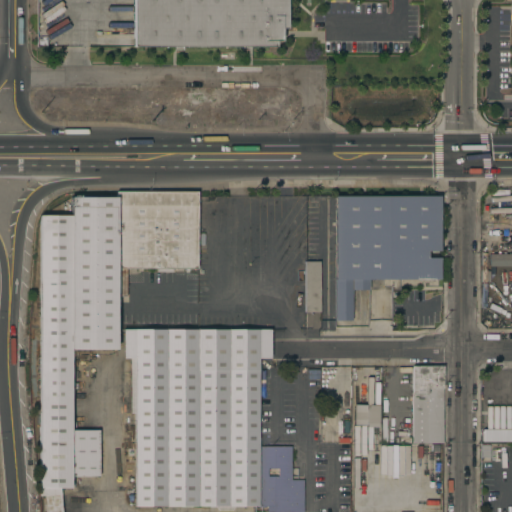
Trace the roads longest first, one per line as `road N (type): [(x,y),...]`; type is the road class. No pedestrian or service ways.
road 1 (residential): [(311,157),(311,78),(9,70)]
road 2 (residential): [(461,511),(462,157)]
road 3 (motorway): [(6,332),(28,201),(53,185),(158,165)]
road 4 (residential): [(511,346),(301,350)]
road 5 (primary): [(0,167),(158,165),(178,157)]
road 6 (motorway): [(17,511),(6,332)]
road 7 (residential): [(464,0),(462,157)]
road 8 (primary): [(109,145),(33,122),(9,70)]
road 9 (primary): [(311,157),(178,157)]
